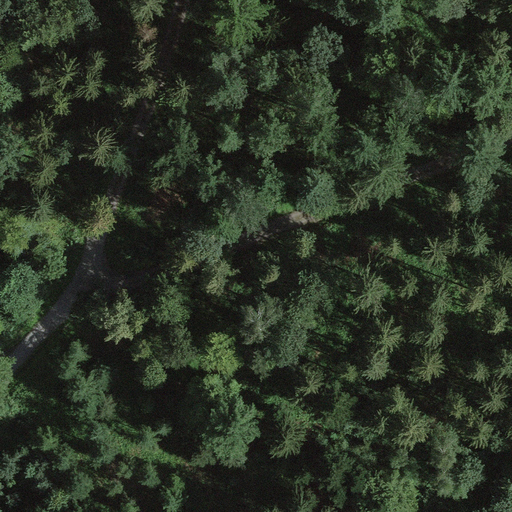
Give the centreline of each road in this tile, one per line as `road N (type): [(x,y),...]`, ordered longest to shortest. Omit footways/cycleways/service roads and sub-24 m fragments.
road 1 (track): [(0,372),(94,290),(511,133)]
road 2 (track): [(184,0),(96,238),(94,290)]
